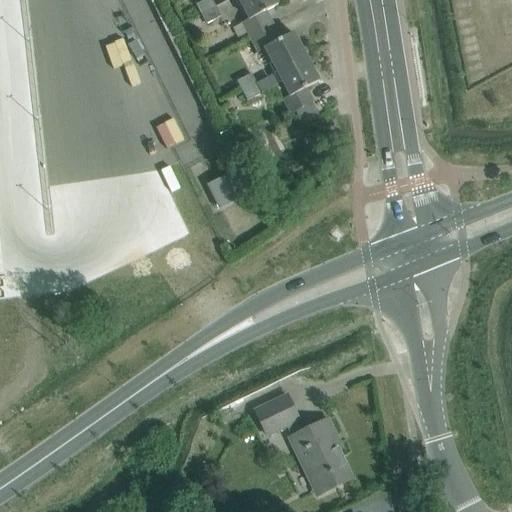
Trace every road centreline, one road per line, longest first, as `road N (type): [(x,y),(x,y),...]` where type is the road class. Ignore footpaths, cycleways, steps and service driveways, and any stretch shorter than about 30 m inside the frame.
road 1 (tertiary): [(398,244),(273,298),(0,487)]
road 2 (tertiary): [(0,507),(284,320),(402,274)]
road 3 (unclassified): [(361,0),(398,244)]
road 4 (residential): [(467,501),(430,263)]
road 5 (residential): [(402,274),(440,462),(467,501)]
road 6 (unclassified): [(426,234),(387,0)]
road 7 (unknown): [(122,194),(65,0)]
